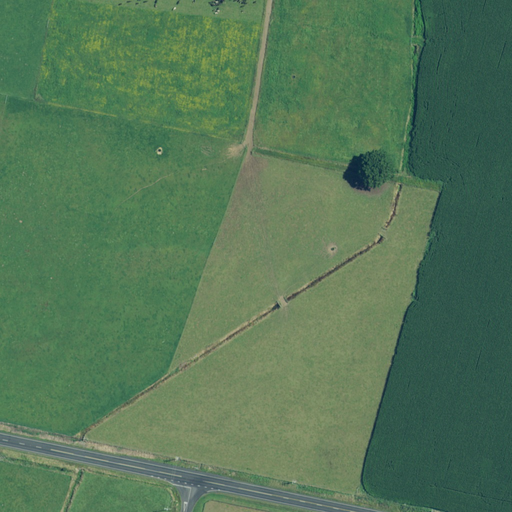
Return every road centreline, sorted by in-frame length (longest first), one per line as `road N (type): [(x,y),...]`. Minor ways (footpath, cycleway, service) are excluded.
road 1 (secondary): [(0,438),(193,479)]
road 2 (secondary): [(193,479),(352,511)]
